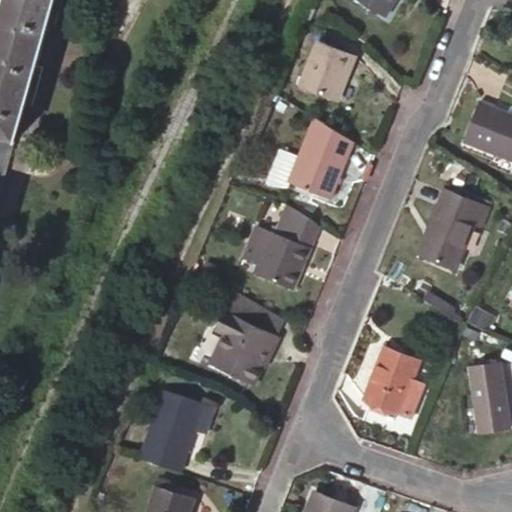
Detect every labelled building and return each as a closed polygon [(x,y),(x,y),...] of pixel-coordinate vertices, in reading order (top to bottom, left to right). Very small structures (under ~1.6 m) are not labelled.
[(2,0),(0,7),(0,136),(10,139),(50,0),(2,0)] [(395,0),(356,0),(383,18),(395,0)] [(353,60),(318,45),(300,88),(335,103),(353,60)] [(511,116),(510,116),(481,105),(465,144),(511,162),(511,116)] [(351,144),(313,120),(298,160),(284,154),(273,180),(329,202),(351,144)] [(489,211),(448,195),(421,257),(455,271),(474,226),(481,230),(489,211)] [(290,291),(309,250),(319,227),(286,206),(274,235),(257,227),(242,260),(260,267),(256,276),(290,291)] [(244,301),(228,333),(236,338),(244,323),(279,341),(286,325),(244,301)] [(236,338),(228,333),(212,366),(254,386),(269,354),(272,355),(279,341),(244,323),(236,338)] [(423,367),(387,353),(367,404),(403,419),(423,367)] [(511,431),(502,365),(471,370),(481,435),(511,431)] [(144,461),(183,474),(196,436),(205,407),(166,393),(144,461)] [(216,410),(205,407),(196,436),(206,440),(216,410)] [(162,484),(161,488),(177,495),(180,489),(162,484)] [(177,495),(161,488),(152,511),(193,511),(197,502),(177,495)] [(356,511),(358,507),(316,492),(307,511),(356,511)]
